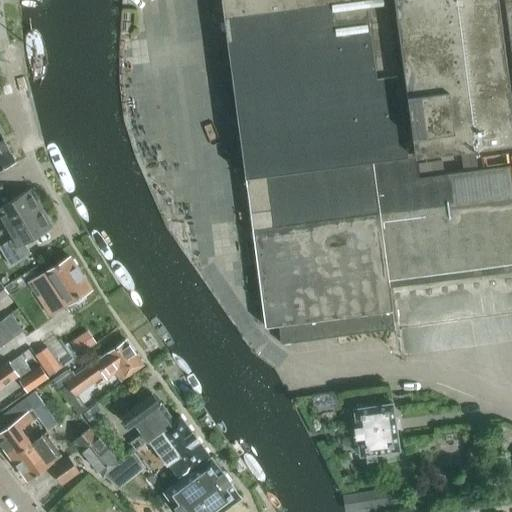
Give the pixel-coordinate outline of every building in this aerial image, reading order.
[(511,0),(221,0),(224,16),(245,175),(264,324),(278,322),(281,343),(328,337),(336,336),(337,336),(394,328),(388,286),(393,286),(459,277),(511,269),(511,186),(509,165),(482,168),(476,169),(473,145),(511,139),(511,136),(510,118),(511,118),(495,0),(503,0),(511,68),(511,0)] [(0,170),(15,163),(0,134),(0,170)] [(0,200),(0,221),(4,229),(41,208),(30,189),(2,205),(0,200)] [(41,208),(4,229),(10,240),(0,245),(0,247),(10,265),(30,253),(24,243),(52,227),(41,208)] [(66,303),(90,288),(69,257),(46,272),(29,284),(49,314),(66,303)] [(0,300),(9,294),(1,283),(0,283),(0,300)] [(0,346),(14,337),(2,321),(0,321),(0,346)] [(78,352),(94,341),(87,331),(71,342),(78,352)] [(68,351),(60,338),(35,355),(48,375),(62,367),(61,366),(74,357),(69,350),(68,351)] [(143,365),(125,340),(107,353),(107,352),(75,376),(72,373),(62,380),(67,387),(74,396),(103,375),(105,378),(114,372),(120,381),(143,365)] [(9,363),(0,369),(0,387),(17,375),(20,379),(31,372),(20,355),(9,363)] [(19,380),(26,392),(47,377),(40,366),(31,372),(20,379),(19,380)] [(80,415),(85,411),(74,396),(67,387),(62,391),(80,415)] [(0,444),(9,456),(29,442),(18,429),(37,415),(48,430),(58,423),(35,392),(6,413),(13,422),(0,431),(0,444)] [(141,445),(172,420),(160,403),(159,404),(151,393),(120,416),(129,428),(134,424),(143,435),(132,443),(137,450),(141,446),(142,446),(141,445)] [(399,450),(392,403),(353,408),(356,427),(353,428),(354,437),(357,437),(360,455),(399,450)] [(83,414),(91,425),(104,415),(96,404),(83,414)] [(156,452),(166,466),(169,463),(179,476),(208,455),(180,416),(173,421),(172,420),(141,445),(142,446),(141,446),(149,457),(156,452)] [(102,476),(118,462),(91,428),(74,441),(102,476)] [(29,442),(9,456),(26,480),(59,455),(44,432),(29,443),(29,442)] [(62,485),(80,473),(68,456),(50,469),(62,485)] [(179,511),(218,511),(240,497),(210,457),(165,492),(179,511)] [(388,489),(344,495),(344,496),(346,511),(348,511),(391,506),(388,489)]
